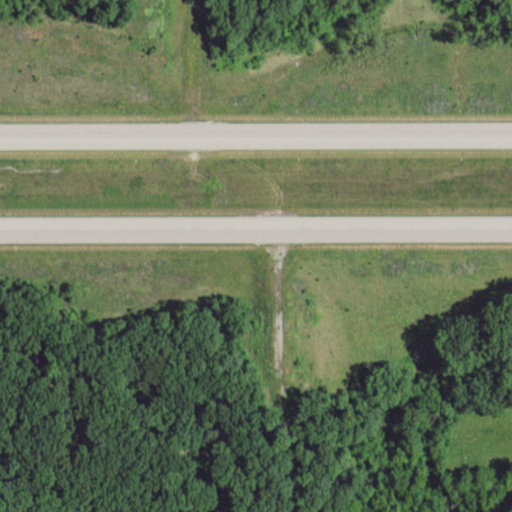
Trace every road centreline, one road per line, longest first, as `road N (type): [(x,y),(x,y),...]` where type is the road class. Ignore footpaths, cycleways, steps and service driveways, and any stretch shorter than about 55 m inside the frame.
road 1 (trunk): [(0,227),(511,226)]
road 2 (trunk): [(511,133),(0,134)]
